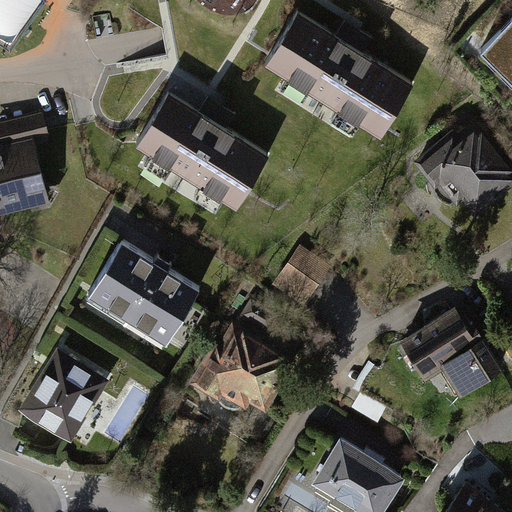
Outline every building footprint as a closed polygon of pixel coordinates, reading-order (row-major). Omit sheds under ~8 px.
[(415,76),(298,2),(268,50),(260,62),(377,135),(415,76)] [(511,20),(479,50),(511,86),(511,20)] [(271,147),(170,83),(143,125),(137,135),(238,199),(271,147)] [(0,206),(29,200),(28,193),(45,189),(33,137),(46,134),(40,109),(0,118),(0,140),(1,144),(0,143),(0,206)] [(455,130),(417,159),(440,189),(452,180),(477,213),(511,186),(511,164),(478,121),(459,136),(455,130)] [(121,236),(89,288),(169,337),(201,285),(121,236)] [(300,245),(273,284),(305,305),(331,266),(300,245)] [(250,300),(242,316),(270,331),(279,314),(250,300)] [(459,306),(404,340),(429,380),(447,369),(462,393),(506,366),(474,314),(467,319),(459,306)] [(216,338),(191,382),(219,398),(222,393),(248,408),(251,402),(265,410),(294,359),(232,324),(222,341),(216,338)] [(110,378),(59,346),(21,407),(73,439),(110,378)] [(339,430),(311,477),(368,511),(380,511),(406,470),(339,430)] [(511,511),(511,508),(465,475),(438,511),(511,511)]
